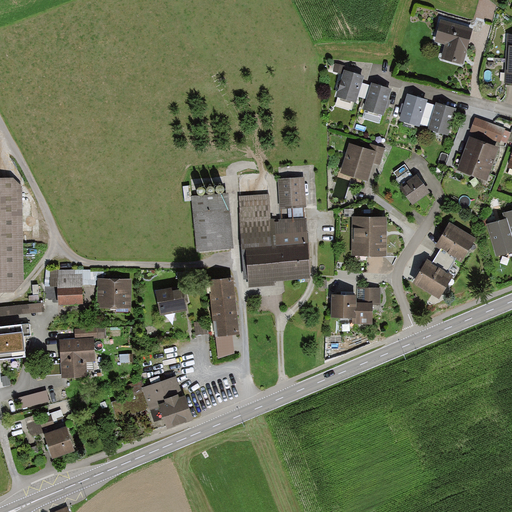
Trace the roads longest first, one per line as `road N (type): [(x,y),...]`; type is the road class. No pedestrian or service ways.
road 1 (tertiary): [(418,338),(10,511)]
road 2 (track): [(3,129),(68,256),(99,268),(189,264)]
road 3 (residential): [(418,338),(396,275),(443,195)]
road 4 (residential): [(511,116),(373,75)]
